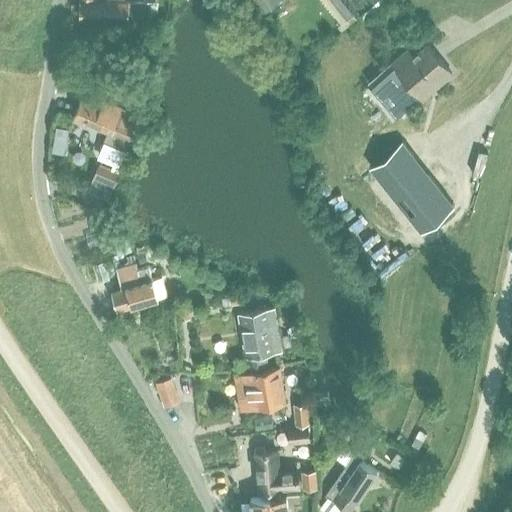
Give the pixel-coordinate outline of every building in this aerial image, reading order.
[(255,0),(262,10),(277,0),(255,0)] [(353,14),(343,0),(324,0),(341,22),(338,25),(342,30),(357,18),(353,14)] [(155,15),(156,1),(152,1),(80,1),(80,21),(129,21),(129,15),(153,15),(155,15)] [(393,62),(423,97),(452,72),(428,43),(414,55),(408,49),(393,62)] [(123,107),(124,106),(104,98),(101,106),(81,98),(74,117),(107,131),(104,139),(126,148),(128,141),(130,142),(141,115),(132,111),(123,107)] [(402,139),(370,165),(422,230),(454,204),(402,139)] [(99,163),(88,190),(108,198),(119,172),(99,163)] [(137,263),(121,268),(123,275),(121,276),(124,287),(112,290),(118,309),(170,294),(164,272),(154,275),(151,265),(145,267),(139,268),(137,263)] [(245,304),(244,297),(230,298),(231,306),(245,304)] [(178,306),(180,319),(190,318),(188,304),(178,306)] [(247,355),(248,355),(250,366),(270,362),(268,352),(282,349),(275,305),(239,311),(247,355)] [(281,364),(249,370),(235,372),(242,409),(286,402),(281,364)] [(157,381),(166,405),(180,400),(172,376),(157,381)] [(295,404),(297,423),(309,422),(307,402),(295,404)] [(313,422),(290,425),(292,440),(315,437),(313,422)] [(413,443),(419,447),(429,432),(422,428),(413,443)] [(349,435),(342,449),(352,454),(359,440),(349,435)] [(277,447),(262,449),(256,449),(259,490),(281,488),(300,486),(298,466),(279,468),(277,447)] [(318,505),(320,506),(328,511),(342,511),(346,507),(350,510),(378,470),(361,459),(365,454),(356,449),(318,505)] [(314,456),(313,475),(323,476),(325,457),(314,456)] [(302,493),(287,494),(251,498),(252,511),(294,511),(294,507),(303,506),(302,493)]
